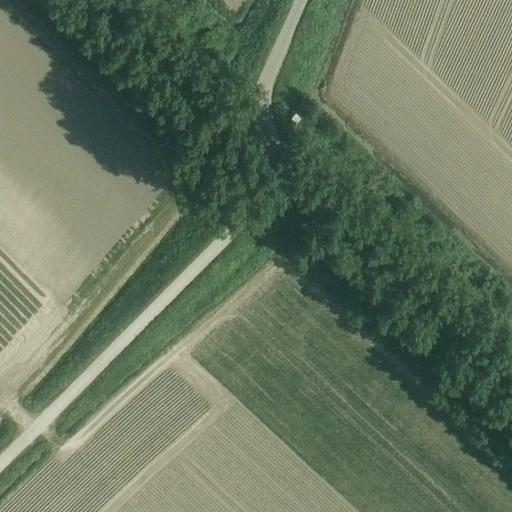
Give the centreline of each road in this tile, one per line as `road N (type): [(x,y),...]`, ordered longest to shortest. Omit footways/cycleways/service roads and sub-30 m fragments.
road 1 (unclassified): [(0,464),(294,164)]
road 2 (unclassified): [(511,368),(294,164)]
road 3 (unclassified): [(243,117),(123,0)]
road 4 (unclassified): [(298,0),(243,117)]
